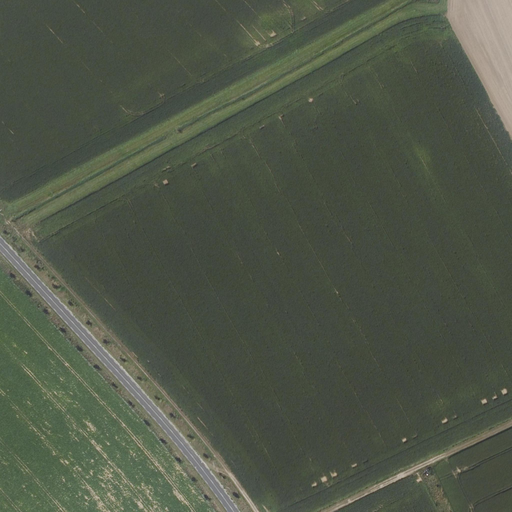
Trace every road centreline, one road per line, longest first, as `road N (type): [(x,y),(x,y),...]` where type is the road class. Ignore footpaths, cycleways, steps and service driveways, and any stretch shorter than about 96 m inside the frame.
road 1 (track): [(0,213),(177,409),(254,511)]
road 2 (primary): [(0,243),(232,511)]
road 3 (track): [(324,511),(511,425)]
